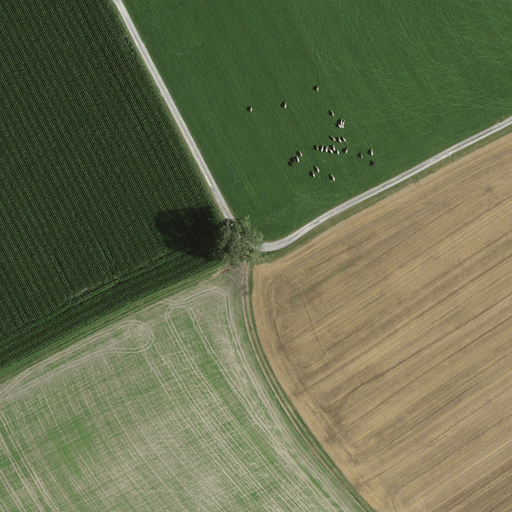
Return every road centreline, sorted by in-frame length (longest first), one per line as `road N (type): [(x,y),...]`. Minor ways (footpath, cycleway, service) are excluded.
road 1 (track): [(117,0),(238,235),(252,247),(296,238),(511,119)]
road 2 (track): [(369,511),(265,370),(244,306),(252,247)]
road 3 (track): [(0,379),(252,247)]
